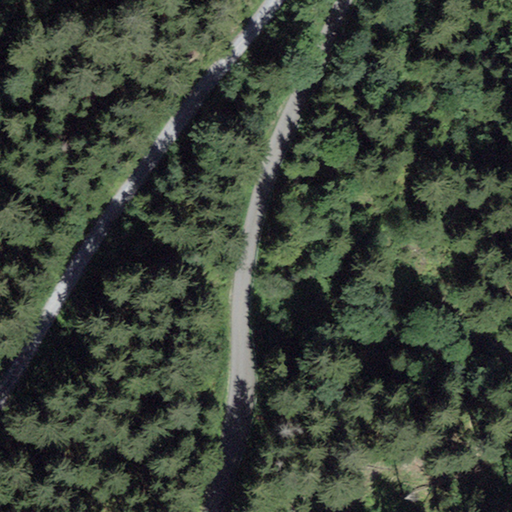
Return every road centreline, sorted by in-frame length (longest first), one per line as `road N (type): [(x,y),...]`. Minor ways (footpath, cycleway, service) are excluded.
road 1 (tertiary): [(212,511),(243,394),(241,312),(256,215),(345,0)]
road 2 (track): [(275,0),(70,275),(0,409)]
